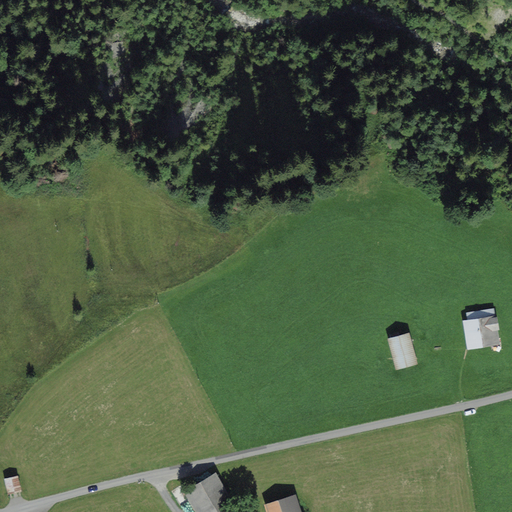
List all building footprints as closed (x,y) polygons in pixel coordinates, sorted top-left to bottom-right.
[(498,339),(493,310),(478,313),(483,342),(498,339)] [(467,315),(468,321),(464,322),(468,344),(483,342),(478,313),(467,315)] [(416,362),(409,336),(389,341),(396,367),(416,362)] [(18,476),(5,479),(8,494),(21,491),(18,476)] [(237,511),(216,476),(191,491),(203,511),(237,511)] [(300,511),(297,500),(267,509),(267,511),(300,511)]
